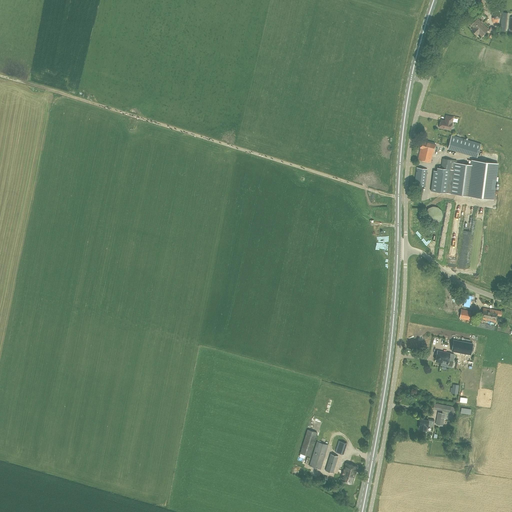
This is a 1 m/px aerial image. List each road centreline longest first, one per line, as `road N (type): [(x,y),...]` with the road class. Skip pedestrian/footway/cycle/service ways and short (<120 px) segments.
road 1 (unclassified): [(382,458),(405,250)]
road 2 (secondary): [(373,457),(397,250)]
road 3 (secondary): [(397,250),(411,78)]
road 4 (unclassified): [(405,250),(408,165),(426,85)]
road 5 (unclassified): [(511,304),(405,250)]
